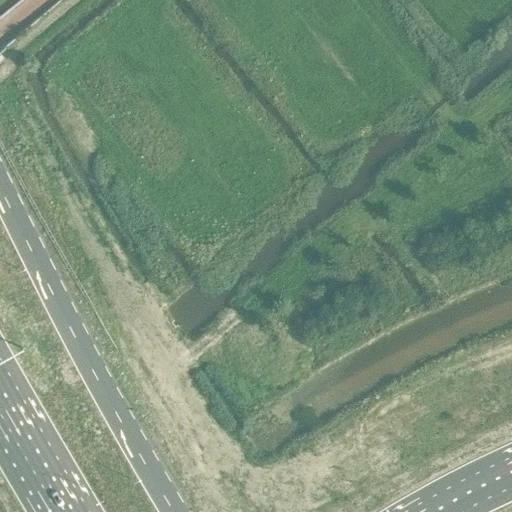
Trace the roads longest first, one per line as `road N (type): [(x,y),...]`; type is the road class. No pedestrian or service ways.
road 1 (primary): [(172,511),(0,179)]
road 2 (primary): [(0,406),(59,511)]
